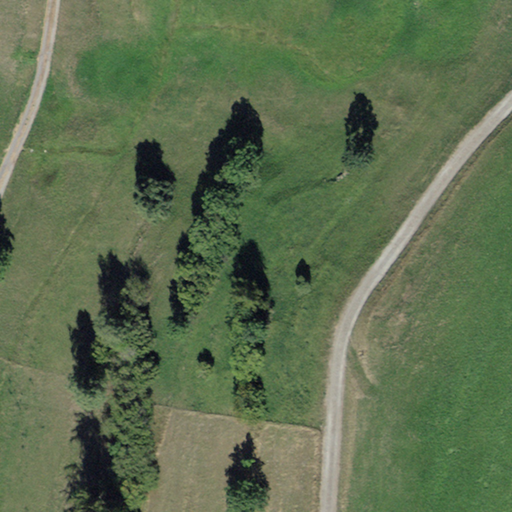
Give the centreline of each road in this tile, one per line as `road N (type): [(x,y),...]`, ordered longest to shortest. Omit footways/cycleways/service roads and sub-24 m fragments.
road 1 (track): [(328,511),(341,342),(357,301),(511,100)]
road 2 (track): [(53,0),(35,98),(0,186)]
